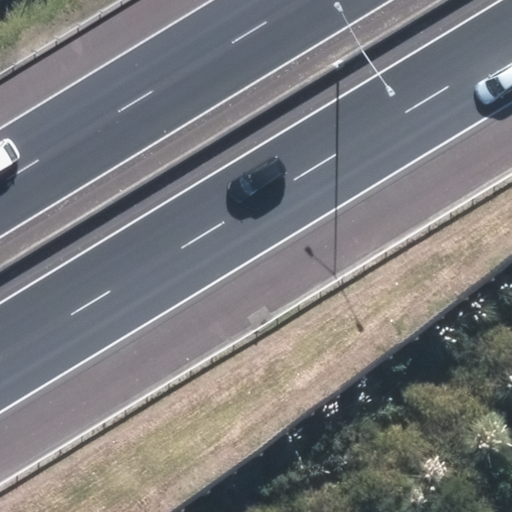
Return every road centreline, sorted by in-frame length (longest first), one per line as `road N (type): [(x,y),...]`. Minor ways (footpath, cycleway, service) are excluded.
road 1 (motorway): [(511,52),(0,362)]
road 2 (motorway): [(0,185),(306,0)]
